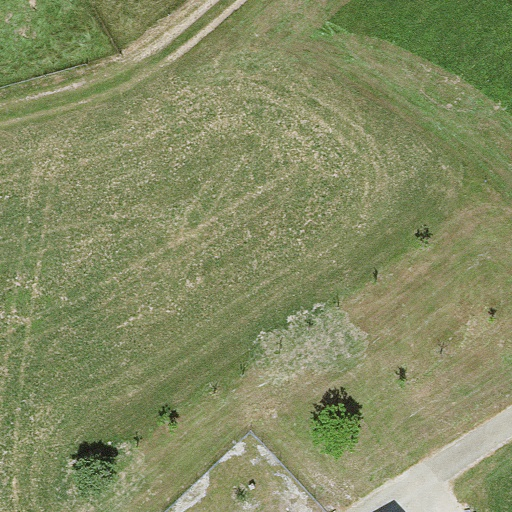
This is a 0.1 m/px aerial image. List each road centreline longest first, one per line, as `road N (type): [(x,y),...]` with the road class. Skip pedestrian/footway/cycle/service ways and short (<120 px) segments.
road 1 (track): [(228,0),(115,81),(0,114)]
road 2 (unknown): [(511,401),(419,457),(389,511)]
